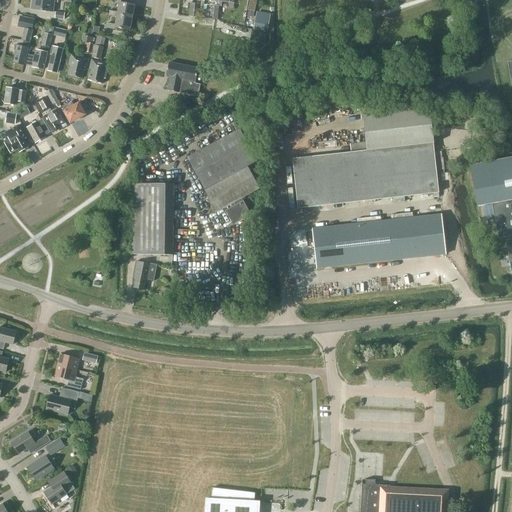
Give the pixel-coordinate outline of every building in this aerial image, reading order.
[(54,0),(32,0),(31,9),(53,12),(54,0)] [(213,12),(218,13),(218,6),(221,6),(222,1),(229,2),(228,0),(216,0),(217,1),(216,6),(214,5),(213,12)] [(254,12),(256,0),(249,0),(247,10),(254,12)] [(117,15),(132,18),(134,5),(119,2),(117,12),(109,11),(108,15),(116,17),(117,15)] [(65,13),(55,12),(55,19),(64,20),(65,13)] [(255,29),(266,31),(269,17),(258,14),(255,29)] [(130,31),(132,18),(117,15),(116,17),(115,25),(107,23),(106,28),(115,29),(115,28),(130,31)] [(32,31),(35,20),(20,16),(17,27),(24,29),(32,31)] [(26,54),(24,64),(32,66),(32,67),(43,70),(49,47),(52,35),(53,28),(46,26),(41,45),(43,46),(41,51),(36,50),(34,56),(26,54)] [(65,38),(67,30),(55,27),(53,35),(65,38)] [(24,64),(26,54),(32,31),(24,29),(21,40),(23,41),(21,46),(16,45),(12,62),(24,65),(24,64)] [(250,40),(264,43),(265,35),(252,32),(250,40)] [(92,54),(94,44),(93,44),(95,38),(83,35),(81,42),(87,43),(85,52),(92,54)] [(101,59),(106,38),(97,36),(91,57),(101,59)] [(63,49),(58,48),(51,46),(49,55),(51,55),(48,71),(57,73),(63,49)] [(85,71),(88,59),(71,55),(68,65),(70,66),(68,75),(82,79),(84,70),(85,71)] [(106,76),(109,64),(91,60),(89,70),(90,71),(88,80),(102,84),(104,75),(106,76)] [(197,97),(200,84),(195,83),(198,68),(169,62),(166,76),(170,77),(167,90),(197,97)] [(25,102),(26,92),(18,90),(18,89),(6,88),(4,103),(16,105),(17,101),(25,102)] [(60,106),(55,96),(55,95),(52,89),(46,93),(54,109),(60,106)] [(58,102),(64,98),(61,92),(55,95),(55,96),(58,102)] [(35,106),(37,109),(40,108),(43,112),(42,113),(43,117),(46,121),(53,133),(61,129),(66,125),(59,113),(57,115),(54,111),(50,113),(48,108),(44,101),(35,106)] [(74,106),(71,101),(61,107),(64,111),(70,123),(78,118),(80,119),(84,117),(84,115),(85,115),(79,103),(74,106)] [(18,112),(20,117),(30,112),(27,107),(18,112)] [(297,208),(439,193),(437,182),(436,173),(433,143),(429,108),(363,116),(366,142),(350,144),(351,152),(292,159),(297,208)] [(35,143),(45,137),(45,136),(50,133),(42,119),(37,110),(34,111),(36,115),(39,121),(26,128),(35,143)] [(6,112),(5,121),(15,123),(16,114),(6,112)] [(19,152),(28,147),(23,140),(26,138),(18,125),(0,135),(5,143),(10,153),(17,149),(19,152)] [(251,215),(243,202),(241,198),(259,189),(247,166),(257,161),(240,129),(187,158),(216,212),(223,208),(232,225),(251,215)] [(511,157),(469,166),(477,206),(492,203),(498,238),(505,237),(507,244),(509,255),(508,255),(509,262),(510,262),(511,273),(511,272),(511,157)] [(437,182),(445,181),(444,172),(436,173),(437,182)] [(172,255),(173,184),(133,183),(132,254),(172,255)] [(413,218),(412,212),(391,215),(391,220),(381,221),(381,216),(356,219),(357,224),(312,229),(316,268),(446,254),(441,214),(413,218)] [(201,258),(202,258),(203,258),(204,257),(205,257),(206,256),(206,255),(207,255),(207,254),(207,253),(207,252),(207,251),(206,250),(206,249),(205,248),(204,248),(203,247),(202,247),(201,247),(200,247),(199,248),(198,248),(198,249),(197,250),(197,251),(196,252),(196,253),(197,254),(197,255),(197,256),(198,256),(199,257),(200,257),(200,258),(201,258)] [(212,258),(213,258),(214,258),(215,258),(216,257),(217,257),(217,256),(218,255),(218,254),(218,253),(218,252),(218,251),(218,250),(217,250),(217,249),(216,248),(214,248),(213,248),(212,248),(211,248),(210,249),(209,249),(209,250),(208,251),(208,252),(208,253),(208,254),(208,255),(209,256),(209,257),(210,257),(211,258),(212,258)] [(201,269),(203,269),(204,269),(205,268),(205,267),(206,267),(206,266),(206,265),(207,265),(207,264),(207,263),(206,263),(206,262),(206,261),(205,260),(204,259),(203,259),(202,259),(201,259),(200,259),(199,259),(198,260),(197,261),(197,262),(196,263),(196,264),(196,265),(196,266),(197,266),(197,267),(197,268),(198,268),(199,269),(200,269),(201,269)] [(212,270),(213,270),(214,270),(214,269),(215,269),(216,268),(217,268),(217,267),(218,266),(218,265),(218,264),(218,263),(218,262),(217,262),(217,261),(216,260),(215,260),(214,259),(213,259),(212,259),(211,259),(210,260),(209,260),(209,261),(208,262),(208,263),(207,263),(207,264),(207,265),(208,266),(208,267),(209,268),(210,269),(211,269),(212,270)] [(153,281),(156,265),(137,261),(133,279),(135,279),(133,288),(143,290),(145,281),(147,281),(147,280),(153,281)] [(13,344),(16,332),(0,327),(0,348),(3,350),(5,342),(13,344)] [(0,370),(5,372),(9,359),(1,357),(3,352),(0,350),(0,370)] [(96,364),(98,356),(84,352),(82,360),(96,364)] [(57,365),(77,370),(79,359),(60,354),(57,365)] [(75,377),(77,370),(57,365),(54,377),(68,380),(67,386),(80,390),(83,379),(75,377)] [(74,409),(79,392),(61,388),(59,397),(50,395),(46,409),(67,415),(69,408),(74,409)] [(34,443),(27,432),(11,442),(18,454),(31,445),(35,451),(50,441),(46,435),(34,443)] [(50,456),(65,446),(60,438),(45,447),(50,456)] [(35,480),(53,469),(45,456),(27,467),(35,480)] [(77,471),(73,465),(66,469),(70,475),(77,471)] [(51,504),(66,494),(74,489),(63,472),(51,480),(54,486),(44,493),(51,504)] [(374,484),(375,480),(365,479),(365,480),(362,480),(360,511),(451,511),(452,511),(444,510),(445,493),(390,490),(390,485),(374,484)] [(256,511),(257,503),(253,503),(255,493),(212,488),(210,500),(207,500),(206,511),(256,511)]
